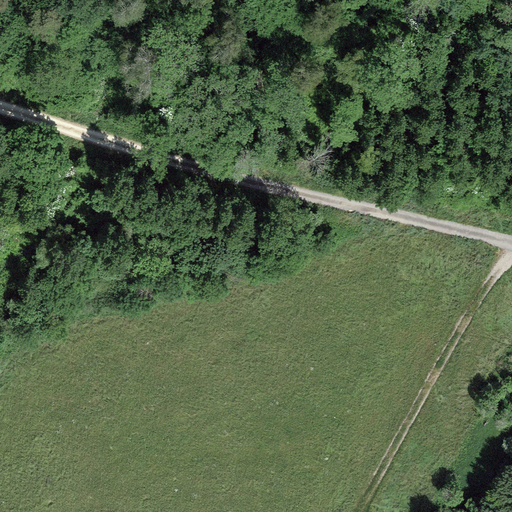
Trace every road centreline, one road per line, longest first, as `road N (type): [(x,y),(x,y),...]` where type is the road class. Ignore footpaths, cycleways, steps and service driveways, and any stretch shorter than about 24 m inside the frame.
road 1 (track): [(0,107),(511,242)]
road 2 (track): [(511,255),(442,361),(364,511)]
